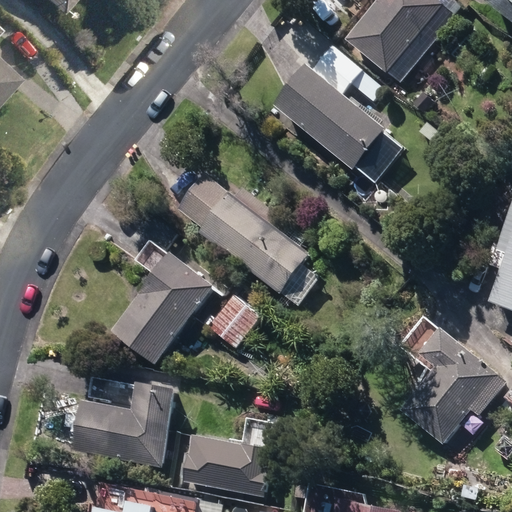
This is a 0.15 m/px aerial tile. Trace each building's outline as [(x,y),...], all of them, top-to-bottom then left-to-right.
[(34,0),(57,18),(71,0),(34,0)] [(348,46),(403,89),(457,18),(446,9),(447,8),(436,0),(379,0),(382,2),(348,46)] [(511,0),(493,0),(487,8),(511,27),(511,0)] [(333,158),(355,175),(388,134),(309,71),(276,112),(324,151),(321,155),(330,162),(333,158)] [(0,97),(11,83),(0,74),(0,97)] [(409,118),(419,126),(425,119),(415,110),(409,118)] [(422,136),(440,151),(448,142),(430,127),(422,136)] [(204,233),(299,306),(322,277),(305,264),(313,253),(305,247),(310,240),(291,225),(286,232),(233,191),(231,193),(208,175),(180,211),(205,230),(204,233)] [(490,302),(511,310),(511,215),(499,251),(507,254),(490,302)] [(157,272),(155,275),(143,291),(144,292),(114,332),(157,364),(217,284),(173,252),(155,238),(139,259),(157,272)] [(206,323),(238,350),(264,317),(236,295),(218,318),(213,315),(206,323)] [(403,410),(446,445),(474,411),(481,417),(510,382),(443,327),(422,352),(439,367),(403,410)] [(75,449),(164,466),(180,388),(140,380),(134,410),(85,400),(75,449)] [(355,416),(362,422),(371,420),(374,411),(367,404),(358,406),(355,416)] [(251,413),(246,439),(203,431),(194,482),(296,501),(305,450),(286,446),(291,420),(251,413)] [(159,487),(184,490),(186,476),(161,472),(159,487)] [(199,511),(223,511),(225,504),(202,500),(199,511)] [(153,511),(155,506),(129,501),(127,511),(97,505),(95,511),(153,511)] [(351,511),(406,511),(407,511),(354,501),(351,511)]
